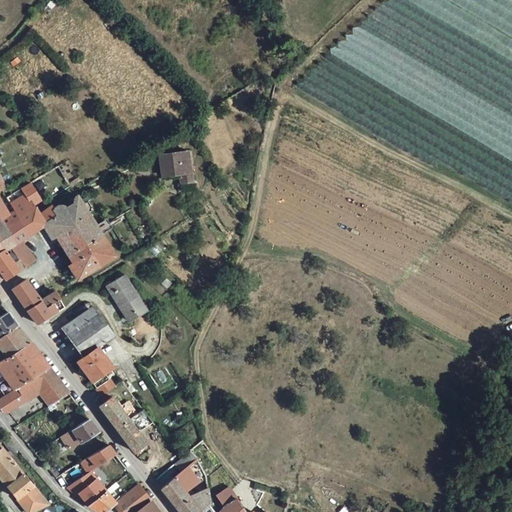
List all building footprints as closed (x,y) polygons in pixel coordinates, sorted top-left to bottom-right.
[(159,171),(177,168),(179,178),(192,175),(185,144),(155,150),(159,171)] [(25,204),(29,202),(32,200),(22,183),(15,187),(25,204)] [(29,218),(35,214),(29,202),(25,204),(15,187),(0,196),(8,211),(24,237),(36,229),(29,218)] [(51,236),(72,222),(88,212),(75,193),(64,200),(65,202),(62,204),(58,202),(50,207),(49,206),(35,214),(29,218),(36,229),(40,227),(47,238),(51,236)] [(24,237),(8,211),(4,213),(0,215),(0,249),(3,248),(5,250),(8,247),(18,241),(24,237)] [(62,255),(100,231),(92,219),(88,212),(72,222),(51,236),(62,255)] [(114,253),(100,231),(62,255),(66,262),(88,249),(97,263),(114,253)] [(18,241),(8,247),(19,262),(28,256),(18,241)] [(0,275),(19,262),(8,247),(5,250),(3,248),(0,249),(0,275)] [(71,277),(97,263),(88,249),(66,262),(63,264),(71,277)] [(122,272),(102,283),(122,318),(141,306),(122,272)] [(5,288),(20,309),(36,300),(20,278),(5,288)] [(20,309),(29,322),(45,313),(40,305),(49,300),(55,296),(51,290),(36,300),(20,309)] [(45,313),(54,308),(49,300),(40,305),(45,313)] [(86,304),(69,316),(75,323),(92,311),(86,304)] [(108,332),(105,328),(92,311),(75,323),(69,316),(54,326),(77,356),(91,345),(108,332)] [(0,332),(9,326),(0,314),(0,332)] [(0,358),(22,343),(9,326),(0,332),(0,358)] [(0,380),(9,391),(43,369),(22,343),(0,358),(0,380)] [(95,392),(107,383),(100,373),(108,368),(91,345),(77,356),(71,360),(95,392)] [(23,402),(34,395),(39,392),(45,401),(49,398),(51,402),(63,394),(43,369),(9,391),(3,395),(11,407),(21,400),(23,402)] [(39,392),(34,395),(43,408),(51,402),(49,398),(45,401),(39,392)] [(145,443),(138,434),(152,424),(139,407),(137,408),(135,406),(134,407),(135,410),(125,418),(107,394),(93,404),(130,454),(145,443)] [(11,407),(3,395),(0,397),(0,418),(0,419),(7,419),(15,412),(11,407)] [(93,432),(83,420),(58,436),(65,446),(71,441),(75,445),(93,432)] [(8,444),(2,437),(0,438),(0,443),(3,448),(8,444)] [(192,446),(195,455),(204,448),(199,441),(192,446)] [(111,455),(104,446),(84,458),(92,469),(111,455)] [(35,462),(39,460),(34,452),(29,455),(35,462)] [(169,464),(175,471),(190,459),(184,452),(169,464)] [(19,511),(30,511),(42,506),(0,454),(0,487),(17,508),(19,511)] [(181,490),(200,474),(192,457),(190,459),(175,471),(155,487),(174,511),(194,511),(183,494),(181,490)] [(50,480),(59,491),(87,473),(78,462),(50,480)] [(156,511),(135,485),(114,502),(110,506),(111,506),(114,511),(156,511)] [(244,511),(246,509),(238,509),(225,491),(220,485),(208,493),(215,505),(209,511),(244,511)] [(205,504),(202,486),(183,494),(194,511),(196,511),(197,511),(204,506),(205,504)] [(110,506),(114,502),(103,490),(85,506),(94,511),(104,511),(111,506),(110,506)]
